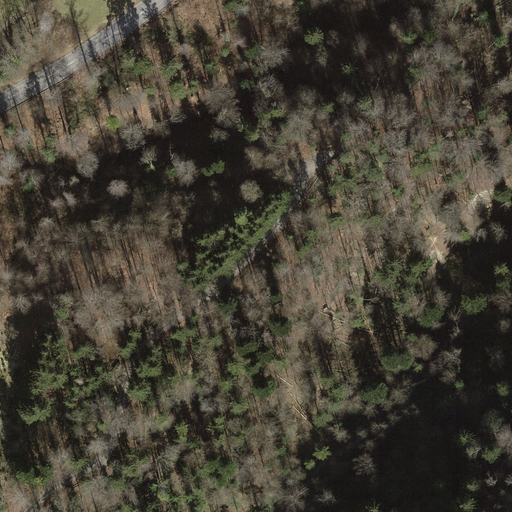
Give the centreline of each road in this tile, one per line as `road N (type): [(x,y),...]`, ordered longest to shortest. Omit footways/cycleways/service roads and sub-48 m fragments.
road 1 (track): [(28,511),(110,446),(140,348),(248,257),(316,161)]
road 2 (tertiary): [(158,0),(0,105)]
